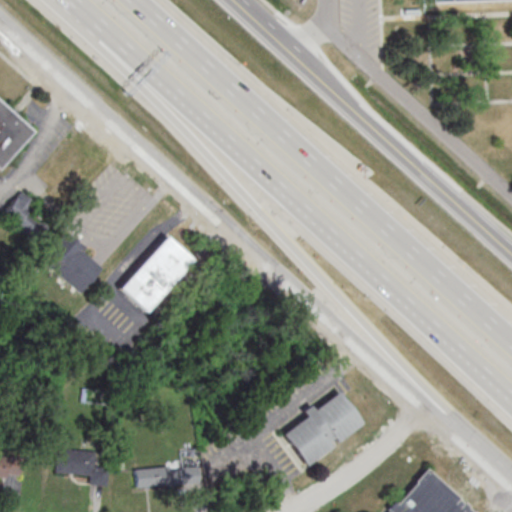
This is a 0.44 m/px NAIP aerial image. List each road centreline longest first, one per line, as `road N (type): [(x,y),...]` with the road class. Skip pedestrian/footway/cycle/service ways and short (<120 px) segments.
road 1 (motorway): [(69,0),(511,400)]
road 2 (secondary): [(0,20),(429,402)]
road 3 (motorway): [(511,341),(135,0)]
road 4 (motorway): [(191,136),(429,402)]
road 5 (secondary): [(511,255),(288,49)]
road 6 (motorway): [(58,0),(191,136)]
road 7 (residential): [(432,406),(295,511)]
